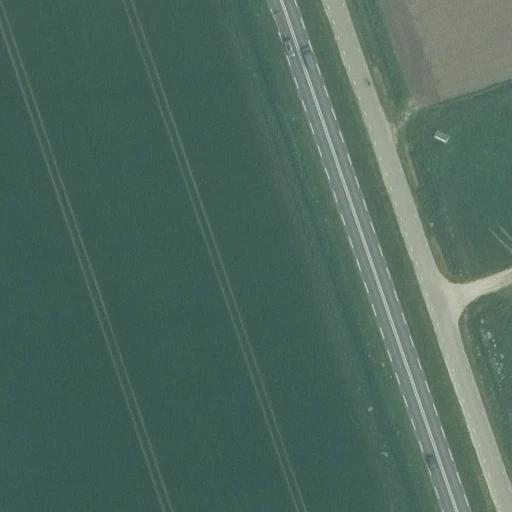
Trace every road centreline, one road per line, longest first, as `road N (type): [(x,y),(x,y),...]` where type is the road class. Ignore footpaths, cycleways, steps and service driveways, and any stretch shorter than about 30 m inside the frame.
road 1 (unclassified): [(508,511),(333,0)]
road 2 (primary): [(455,511),(280,0)]
